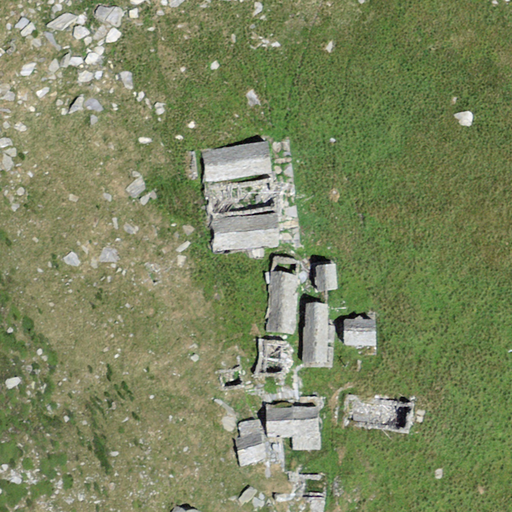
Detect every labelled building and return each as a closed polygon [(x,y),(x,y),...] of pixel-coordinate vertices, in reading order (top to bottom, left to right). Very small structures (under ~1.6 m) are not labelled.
[(264,145),(205,152),(208,178),(267,171),(264,145)] [(274,181),(216,187),(218,208),(276,203),(274,181)] [(277,213),(219,215),(220,249),(278,247),(277,213)] [(336,267),(317,266),(316,291),(335,292),(336,267)] [(291,275),(273,273),(266,330),(284,333),(291,275)] [(327,307),(307,306),(304,353),(324,354),(327,307)] [(374,318),(345,318),(346,353),(375,352),(374,318)] [(291,346),(263,343),(258,378),(287,381),(291,346)] [(411,407),(351,395),(346,423),(406,434),(411,407)] [(315,418),(266,419),(266,440),(315,439),(315,418)]
